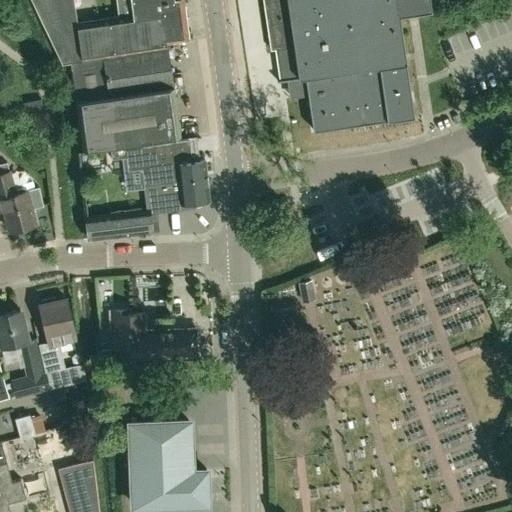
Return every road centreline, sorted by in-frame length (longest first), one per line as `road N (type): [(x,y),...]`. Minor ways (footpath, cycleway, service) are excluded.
road 1 (tertiary): [(249,511),(238,256)]
road 2 (residential): [(0,275),(60,260),(238,256)]
road 3 (residential): [(336,172),(350,236),(485,179)]
road 4 (tertiary): [(234,180),(213,0)]
road 5 (residential): [(336,172),(464,142)]
